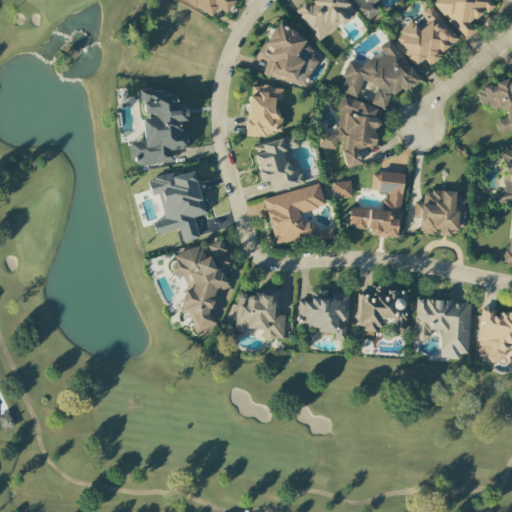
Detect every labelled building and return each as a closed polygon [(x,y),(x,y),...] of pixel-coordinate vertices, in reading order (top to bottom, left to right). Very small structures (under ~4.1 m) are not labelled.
[(183,0),(208,18),(216,7),(224,13),(234,1),(232,0),(183,0)] [(294,10),(318,41),(355,13),(344,0),(310,0),(306,4),(304,2),(294,10)] [(365,0),(366,1),(358,8),(367,20),(383,7),(376,0),(365,0)] [(435,0),(432,4),(465,41),(475,32),(469,25),(493,4),(489,0),(435,0)] [(457,40),(429,6),(417,16),(425,25),(418,30),(412,22),(393,37),(415,65),(424,59),(428,64),(457,40)] [(305,85),(306,77),(317,62),(310,57),(312,47),(286,28),(278,22),(266,38),(266,39),(256,53),(254,63),(264,65),(262,77),(305,85)] [(419,80),(389,39),(377,47),(381,51),(363,64),(353,60),(347,65),(342,77),(344,79),(340,89),(343,93),(356,98),(363,80),(371,84),(375,88),(369,104),(380,108),(385,104),(388,97),(398,90),(403,92),(419,80)] [(511,80),(476,89),(479,106),(489,104),(490,111),(502,108),(504,119),(494,121),(497,133),(511,129),(511,80)] [(282,87),(248,86),(246,135),(278,136),(279,101),(282,101),(282,87)] [(173,162),(172,150),(188,148),(186,131),(179,131),(179,122),(186,122),(184,103),(176,104),(174,89),(139,93),(141,115),(152,114),(152,118),(141,119),(143,141),(130,142),(132,166),(173,162)] [(337,134),(320,133),(319,143),(321,148),(336,150),(344,168),(360,165),(357,149),(359,149),(373,150),(377,119),(373,119),(374,103),(339,100),(338,114),(338,115),(337,134)] [(252,146),(261,182),(269,180),(272,192),(302,185),(296,161),(286,163),(283,151),(299,147),(295,135),(252,146)] [(511,148),(500,152),(506,176),(501,177),(505,191),(496,193),(498,203),(511,199),(511,148)] [(179,229),(182,242),(199,238),(193,217),(204,215),(194,169),(147,180),(150,196),(157,194),(163,220),(151,223),(154,235),(179,229)] [(403,174),(371,172),(370,191),(384,192),(382,210),(349,207),(347,231),(398,235),(403,174)] [(352,197),(349,180),(331,183),(333,200),(352,197)] [(262,199),(275,247),(329,233),(328,227),(317,230),(315,221),(301,225),(298,213),(325,206),(318,183),(262,199)] [(463,227),(465,198),(454,198),(454,192),(423,190),(422,202),(413,202),(412,218),(419,219),(419,233),(438,234),(455,235),(456,227),(463,227)] [(511,237),(509,237),(508,249),(503,253),(503,263),(511,263),(511,237)] [(194,332),(215,326),(209,309),(211,301),(218,298),(219,291),(227,288),(221,270),(226,269),(227,262),(224,252),(220,240),(206,244),(210,257),(203,256),(200,246),(174,254),(171,274),(182,275),(187,290),(182,292),(179,312),(188,314),(194,332)] [(404,334),(406,291),(370,289),(370,294),(358,293),(357,329),(380,330),(380,318),(393,319),(392,333),(404,334)] [(278,293),(236,291),(234,330),(262,331),(262,339),(283,339),(284,315),(277,314),(278,293)] [(345,341),(347,292),(311,291),(310,301),(297,301),(296,327),(317,328),(317,332),(333,333),(333,340),(345,341)] [(467,354),(470,302),(415,299),(413,342),(428,342),(429,330),(440,331),(439,358),(459,359),(459,354),(467,354)] [(507,364),(509,351),(511,351),(511,313),(481,309),(476,352),(482,353),(481,360),(507,364)] [(14,427),(8,412),(0,414),(0,425),(3,432),(14,427)]
